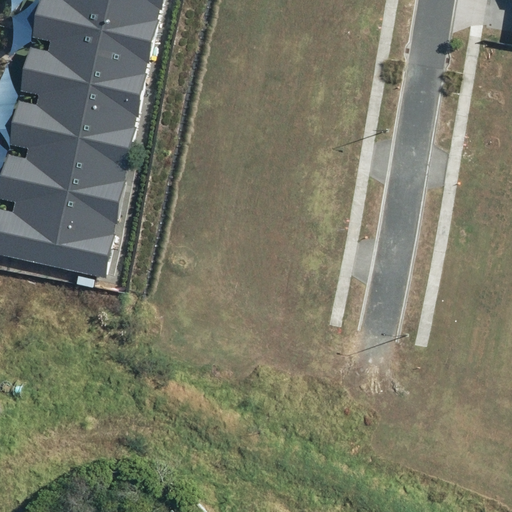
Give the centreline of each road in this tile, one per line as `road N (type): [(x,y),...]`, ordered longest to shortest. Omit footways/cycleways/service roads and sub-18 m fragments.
road 1 (residential): [(437,0),(381,333)]
road 2 (unknown): [(381,333),(344,511)]
